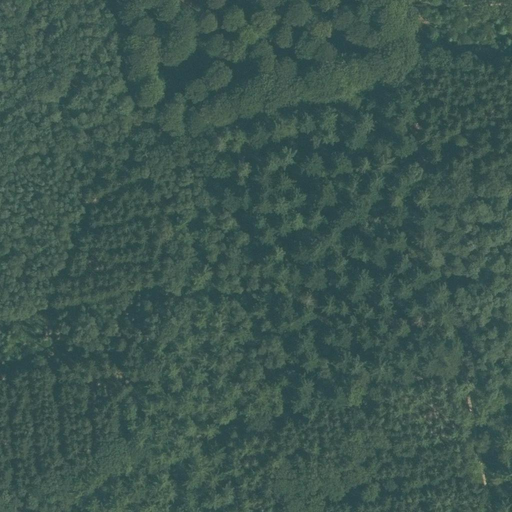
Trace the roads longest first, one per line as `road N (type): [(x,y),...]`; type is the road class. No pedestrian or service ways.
road 1 (track): [(511,354),(218,422),(0,488)]
road 2 (track): [(243,511),(118,0)]
road 3 (track): [(403,59),(0,166)]
road 4 (track): [(492,511),(420,139)]
road 5 (track): [(420,139),(392,0)]
